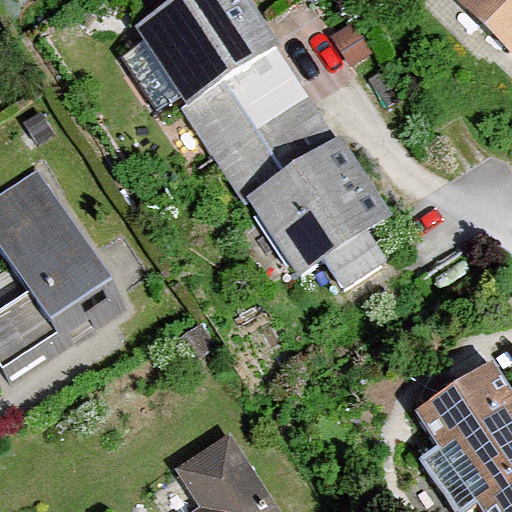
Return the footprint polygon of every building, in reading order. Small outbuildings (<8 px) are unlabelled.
[(389,214),(247,0),(169,0),(130,26),(295,276),(319,261),(339,292),(381,264),(361,233),(389,214)] [(511,0),(453,0),(511,57),(511,0)] [(106,279),(36,170),(0,193),(0,251),(25,291),(44,319),(106,279)] [(44,319),(25,291),(0,306),(0,365),(52,332),(44,319)] [(511,511),(511,395),(511,396),(489,361),(412,412),(434,446),(417,457),(452,511),(460,511),(472,504),(477,511),(511,511)] [(279,511),(228,433),(170,470),(195,508),(187,511),(279,511)]
